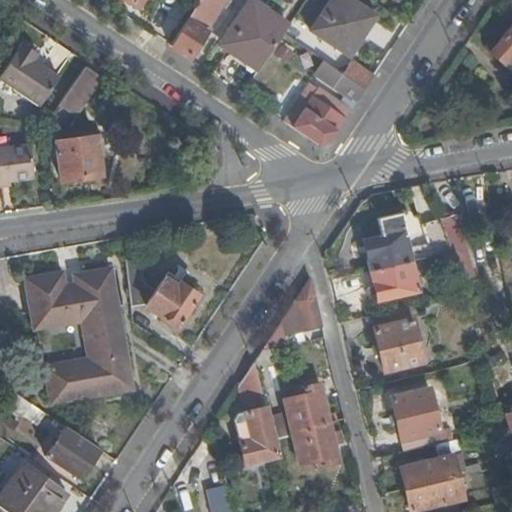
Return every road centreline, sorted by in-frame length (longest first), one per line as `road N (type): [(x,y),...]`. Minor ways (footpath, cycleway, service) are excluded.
road 1 (residential): [(336,177),(269,150),(44,0)]
road 2 (residential): [(336,177),(0,234)]
road 3 (residential): [(131,511),(304,229)]
road 4 (residential): [(304,229),(374,511)]
road 5 (residential): [(336,177),(455,0)]
road 6 (residential): [(511,148),(336,177)]
